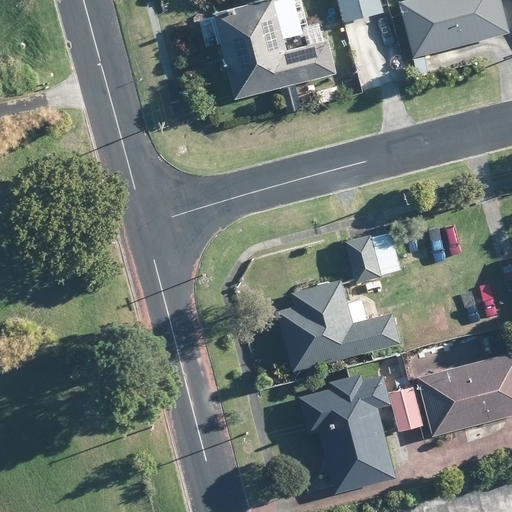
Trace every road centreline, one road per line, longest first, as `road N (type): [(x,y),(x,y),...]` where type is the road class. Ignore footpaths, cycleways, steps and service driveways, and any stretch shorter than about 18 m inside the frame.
road 1 (residential): [(146,226),(511,123)]
road 2 (residential): [(146,226),(220,511)]
road 3 (residential): [(84,0),(146,226)]
